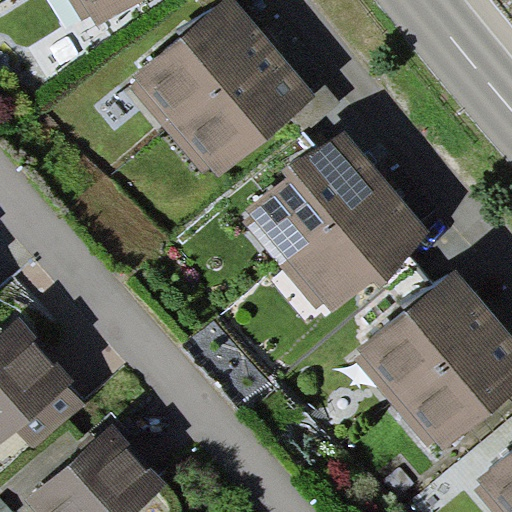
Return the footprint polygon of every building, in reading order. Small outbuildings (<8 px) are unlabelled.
[(69,0),(82,21),(92,15),(98,26),(140,0),(69,0)] [(225,0),(209,13),(133,74),(137,80),(130,85),(169,133),(275,48),(235,0),(225,0)] [(199,0),(209,13),(225,0),(199,0)] [(313,95),(275,48),(169,133),(202,173),(211,166),(219,176),(292,117),(315,98),(313,95)] [(292,117),(303,130),(339,100),(325,84),(313,95),(315,98),(292,117)] [(288,177),(246,210),(250,215),(243,221),(282,269),(388,183),(345,130),(282,169),(288,177)] [(428,233),(388,183),(282,269),(315,309),(324,302),(332,312),(371,281),(383,287),(428,233)] [(458,269),(359,349),(363,354),(356,360),(395,408),(501,322),(458,269)] [(0,444),(16,431),(33,450),(86,405),(69,385),(75,380),(20,317),(0,333),(0,444)] [(511,396),(511,336),(501,322),(395,408),(428,448),(437,441),(445,451),(511,396)] [(26,499),(37,511),(134,511),(167,484),(113,424),(26,499)] [(511,511),(511,450),(478,479),(482,483),(475,489),(493,511),(511,511)] [(0,511),(13,511),(0,496),(0,511)]
